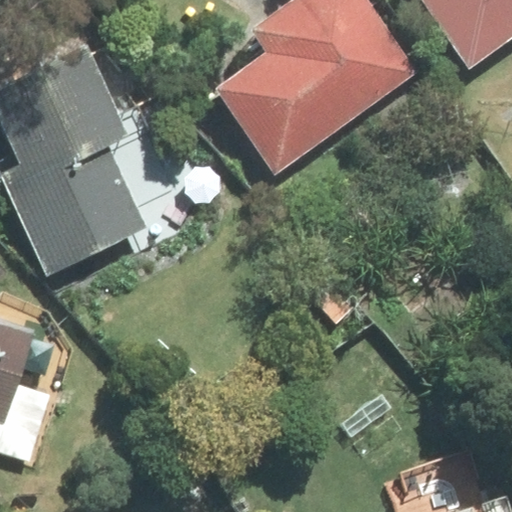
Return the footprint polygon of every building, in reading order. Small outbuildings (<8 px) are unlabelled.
[(401,80),(343,0),(283,0),(229,39),(243,59),(195,93),(259,182),(401,80)] [(511,0),(389,0),(459,86),(511,42),(511,0)] [(64,52),(0,81),(0,231),(24,282),(130,232),(95,156),(109,150),(64,52)] [(0,458),(28,466),(45,396),(10,388),(23,337),(0,332),(0,458)] [(415,448),(376,396),(335,427),(373,478),(415,448)]
